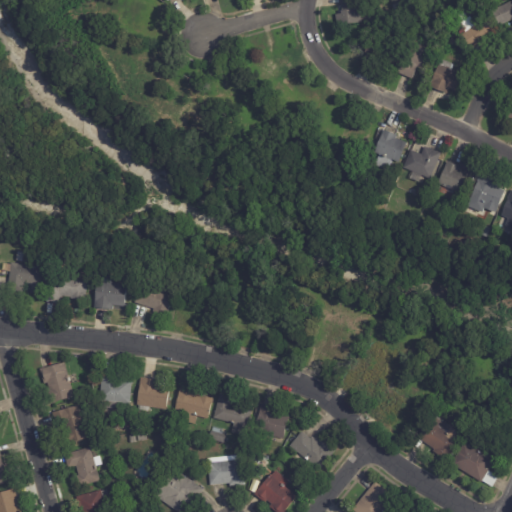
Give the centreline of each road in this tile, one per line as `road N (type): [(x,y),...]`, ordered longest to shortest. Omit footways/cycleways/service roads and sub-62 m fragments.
road 1 (residential): [(481,511),(395,469),(316,393),(282,378),(0,326)]
road 2 (residential): [(511,156),(338,78),(317,49),(307,0)]
road 3 (residential): [(0,343),(48,511)]
